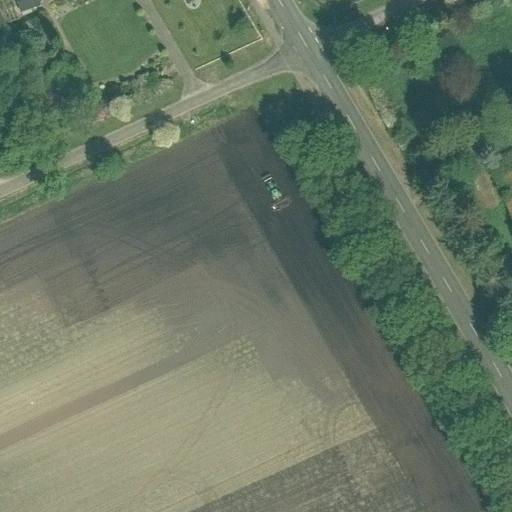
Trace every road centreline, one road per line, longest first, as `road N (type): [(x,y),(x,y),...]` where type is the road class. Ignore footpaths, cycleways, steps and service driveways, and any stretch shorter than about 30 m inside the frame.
road 1 (tertiary): [(511,395),(309,50)]
road 2 (unclassified): [(309,50),(0,194)]
road 3 (unclassified): [(424,0),(309,50)]
